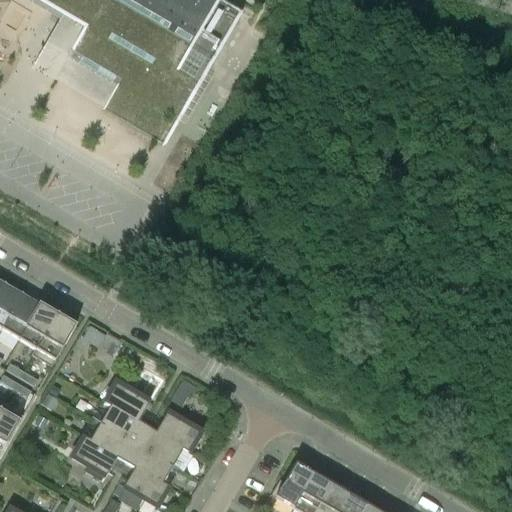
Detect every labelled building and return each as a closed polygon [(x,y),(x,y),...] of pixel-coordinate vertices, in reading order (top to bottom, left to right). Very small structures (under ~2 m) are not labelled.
[(31,69),(103,110),(166,145),(177,125),(241,16),(213,0),(30,0),(61,18),(31,69)] [(0,332),(1,333),(21,297),(4,287),(0,293),(0,332)] [(39,308),(21,297),(1,333),(18,343),(39,308)] [(36,353),(56,318),(39,308),(18,343),(35,353),(36,353)] [(75,329),(56,318),(36,353),(35,353),(31,358),(51,370),(75,329)] [(104,337),(89,328),(82,340),(98,349),(104,337)] [(6,373),(19,381),(23,375),(10,367),(6,373)] [(37,383),(23,375),(19,381),(33,389),(37,383)] [(0,382),(0,384),(13,392),(17,386),(3,378),(0,382)] [(190,399),(196,389),(182,381),(176,390),(190,399)] [(30,394),(17,386),(13,392),(27,400),(30,394)] [(137,425),(138,424),(148,406),(146,404),(148,400),(132,390),(130,395),(115,386),(103,406),(109,410),(109,409),(137,425)] [(213,399),(203,394),(198,401),(209,407),(213,399)] [(41,407),(51,413),(57,402),(47,396),(41,407)] [(2,408),(0,411),(0,413),(0,414),(0,456),(22,419),(2,408)] [(99,427),(135,448),(146,429),(138,424),(137,425),(109,409),(109,410),(99,427)] [(182,452),(187,456),(200,435),(185,427),(187,422),(171,413),(169,417),(166,416),(155,435),(154,436),(182,452)] [(125,466),(135,448),(99,427),(89,443),(89,444),(117,460),(116,461),(125,466)] [(146,429),(135,448),(172,469),(182,452),(154,436),(155,435),(146,429)] [(89,444),(89,443),(83,440),(72,460),(86,469),(84,473),(100,483),(102,478),(105,480),(116,461),(117,460),(89,444)] [(125,466),(133,471),(134,470),(162,486),(172,469),(135,448),(125,466)] [(269,498),(292,511),(313,477),(294,466),(283,485),(279,482),(269,498)] [(168,489),(162,486),(134,470),(133,471),(122,490),(125,491),(119,502),(135,511),(141,501),(156,510),(168,489)] [(315,511),(330,487),(313,477),(292,511),(293,511),(315,511)] [(339,511),(348,497),(330,487),(315,511),(339,511)] [(363,511),(366,508),(348,497),(339,511),(363,511)] [(110,502),(104,511),(116,511),(119,507),(110,502)]
